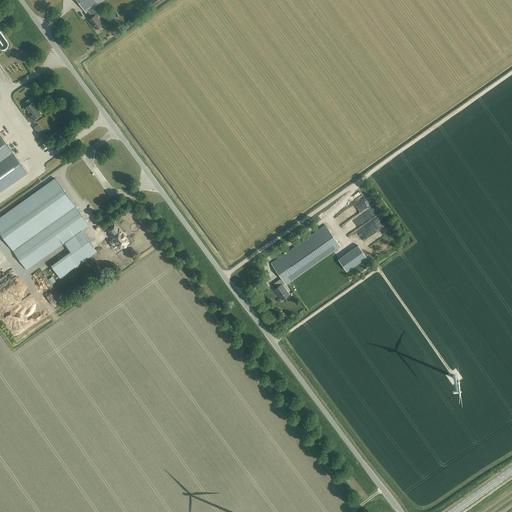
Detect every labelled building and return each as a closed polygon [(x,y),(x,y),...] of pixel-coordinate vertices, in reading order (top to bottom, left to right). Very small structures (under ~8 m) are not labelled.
[(77,0),(86,13),(88,11),(93,8),(103,0),(77,0)] [(99,16),(93,8),(88,11),(92,17),(89,20),(95,29),(102,24),(97,17),(99,16)] [(32,97),(25,102),(27,106),(26,107),(29,111),(28,113),(29,114),(31,114),(31,115),(27,118),(31,123),(37,119),(36,118),(41,114),(38,109),(37,109),(36,107),(40,104),(37,99),(34,101),(32,97)] [(0,191),(27,172),(0,134),(0,191)] [(89,225),(74,205),(56,179),(0,218),(0,232),(11,249),(26,270),(64,243),(70,252),(79,264),(97,252),(96,251),(94,248),(81,230),(89,225)] [(360,204),(349,209),(353,217),(357,215),(355,211),(363,207),(361,204),(360,204)] [(354,219),(347,223),(352,230),(358,226),(354,219)] [(282,279),(285,283),(286,284),(340,246),(325,225),(271,264),(282,279)] [(113,231),(107,235),(111,240),(109,241),(119,255),(127,248),(118,235),(116,236),(113,231)] [(103,251),(109,248),(104,237),(98,241),(103,251)] [(97,244),(94,246),(98,252),(98,251),(101,255),(103,253),(97,244)] [(358,245),(338,260),(346,271),(366,257),(358,245)] [(79,264),(70,252),(51,265),(60,278),(79,264)] [(29,277),(33,281),(42,273),(38,269),(29,277)] [(285,283),(282,279),(281,278),(274,283),(277,287),(274,289),(277,294),(278,294),(282,300),(289,295),(282,285),(285,283)]
